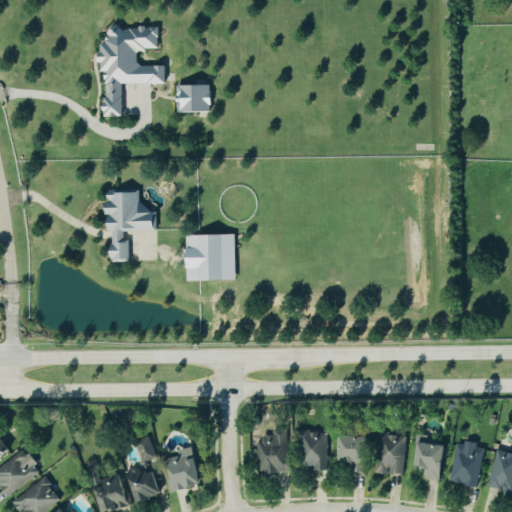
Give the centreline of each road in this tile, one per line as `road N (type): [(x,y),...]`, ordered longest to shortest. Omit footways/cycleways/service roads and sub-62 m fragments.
road 1 (secondary): [(511,353),(0,359)]
road 2 (secondary): [(0,389),(511,385)]
road 3 (residential): [(231,511),(227,357)]
